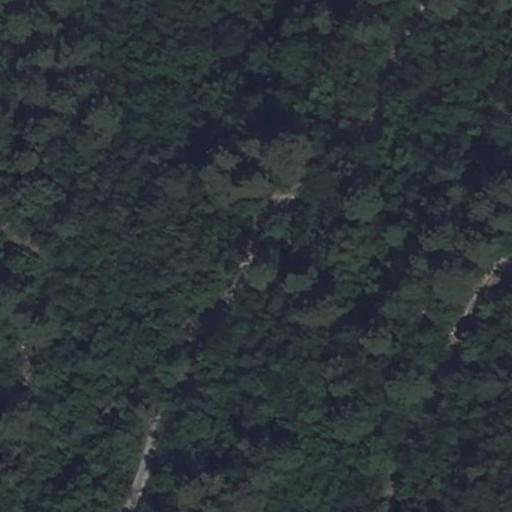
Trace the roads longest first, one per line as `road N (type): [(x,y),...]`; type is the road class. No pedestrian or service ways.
road 1 (track): [(439,0),(359,162),(268,238),(149,453),(133,511)]
road 2 (track): [(391,511),(461,344),(511,278)]
